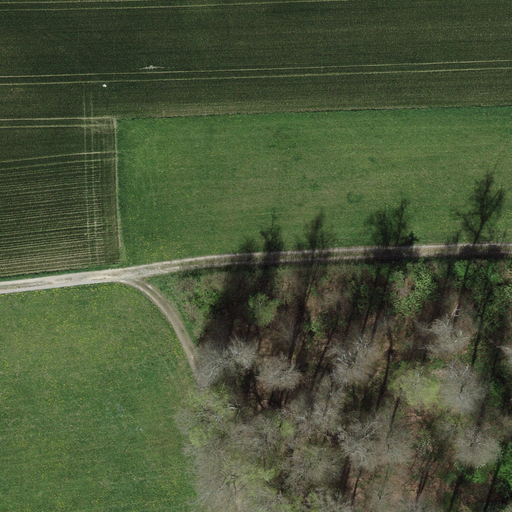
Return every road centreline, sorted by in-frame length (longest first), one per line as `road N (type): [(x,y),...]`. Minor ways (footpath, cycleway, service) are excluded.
road 1 (track): [(110,275),(511,248)]
road 2 (track): [(110,275),(151,291),(184,337),(240,511)]
